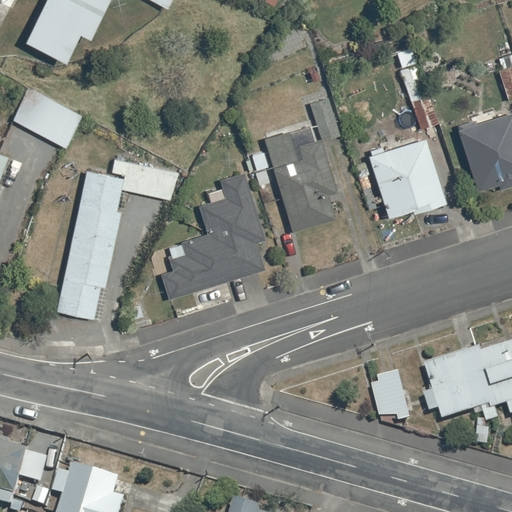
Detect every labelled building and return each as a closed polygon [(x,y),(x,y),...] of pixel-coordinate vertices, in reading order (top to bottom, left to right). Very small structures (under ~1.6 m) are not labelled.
[(46,0),(40,13),(25,42),(65,63),(80,34),(89,38),(108,0),(46,0)] [(171,0),(150,0),(167,9),(171,0)] [(421,129),(439,123),(418,64),(401,70),(421,129)] [(511,66),(501,69),(509,99),(511,98),(511,66)] [(81,112),(45,95),(37,114),(30,128),(66,145),(81,112)] [(311,103),(322,140),(340,134),(329,98),(311,103)] [(511,187),(511,112),(458,130),(478,192),(499,185),(501,191),(511,187)] [(446,204),(445,200),(425,139),(369,156),(388,218),(412,210),(414,214),(446,204)] [(337,220),(329,195),(337,193),(322,140),(298,146),(302,160),(274,168),(293,232),(337,220)] [(0,176),(8,154),(0,150),(0,176)] [(172,198),(178,168),(114,154),(110,172),(128,176),(128,178),(87,169),(57,309),(95,317),(102,284),(105,285),(108,273),(122,208),(117,207),(121,187),(126,188),(172,198)] [(235,247),(245,276),(265,270),(257,243),(266,240),(245,173),(221,181),(226,198),(199,206),(208,234),(235,247)] [(235,247),(208,234),(182,242),(185,254),(170,259),(173,270),(162,274),(170,299),(245,276),(235,247)] [(511,403),(511,343),(483,352),(499,403),(501,407),(511,403)] [(482,348),(426,365),(444,420),(492,405),(493,410),(501,407),(499,403),(483,352),(482,348)] [(382,417),(400,418),(401,422),(411,419),(400,372),(380,377),(381,384),(374,386),(382,417)] [(30,451),(0,442),(0,490),(18,495),(30,451)] [(121,479),(74,465),(61,511),(122,511),(127,498),(116,495),(121,479)] [(261,511),(263,508),(237,500),(233,511),(261,511)]
